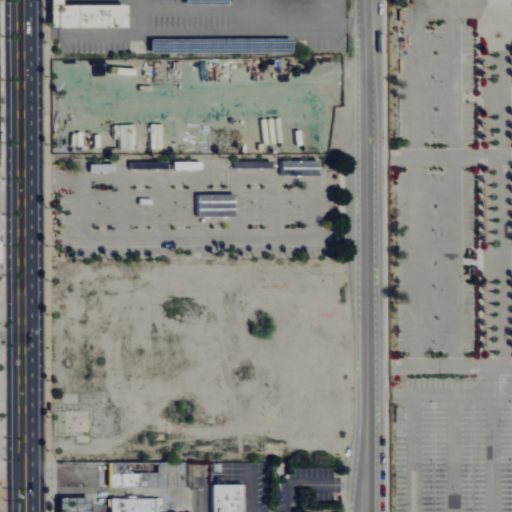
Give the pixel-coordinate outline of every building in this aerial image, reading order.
[(47,0),(47,30),(124,30),(124,6),(60,6),(60,0),(47,0)] [(256,110),(256,122),(277,121),(277,109),(256,110)] [(325,122),(285,121),(284,143),(324,144),(325,122)] [(407,261),(406,299),(429,299),(429,262),(407,261)] [(424,393),(460,392),(460,377),(424,378),(424,393)] [(182,463),(106,463),(106,478),(117,478),(117,488),(182,488),(182,463)] [(209,486),(209,511),(239,511),(239,485),(209,486)] [(56,498),(56,511),(87,511),(87,497),(56,498)] [(159,511),(159,497),(112,498),(112,511),(159,511)]
